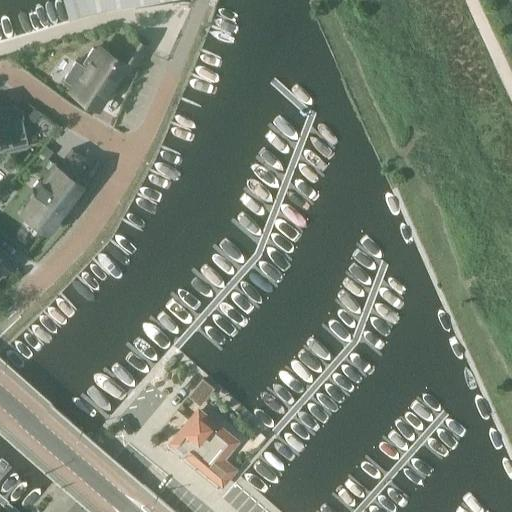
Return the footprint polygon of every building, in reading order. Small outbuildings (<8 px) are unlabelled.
[(87,65),(75,82),(73,85),(71,89),(97,107),(126,64),(126,63),(129,58),(130,59),(134,61),(134,62),(135,62),(147,46),(133,36),(121,53),(122,54),(119,59),(100,46),(97,49),(93,47),(82,62),(87,65)] [(0,144),(4,143),(5,149),(27,144),(24,129),(21,117),(23,117),(21,110),(13,104),(0,106),(0,144)] [(54,163),(19,209),(47,230),(82,184),(77,181),(80,177),(91,163),(72,148),(61,162),(61,163),(59,166),(54,163)] [(0,269),(1,269),(2,270),(13,258),(0,246),(0,269)] [(203,378),(189,395),(201,404),(215,388),(203,378)] [(199,410),(173,442),(223,483),(234,469),(220,458),(235,440),(199,410)]
